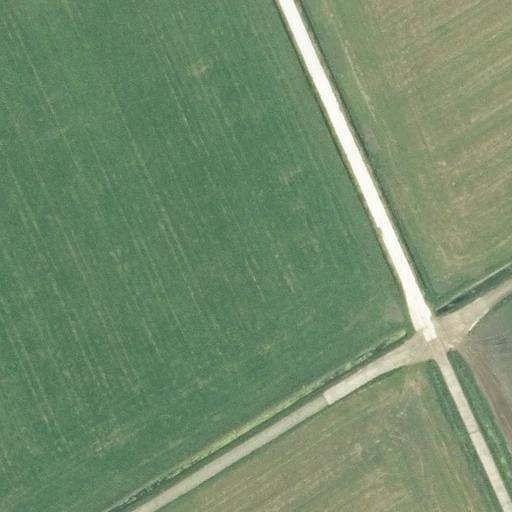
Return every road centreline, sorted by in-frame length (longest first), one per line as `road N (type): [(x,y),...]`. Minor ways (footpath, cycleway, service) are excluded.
road 1 (track): [(286,0),(508,511)]
road 2 (track): [(143,511),(511,284)]
